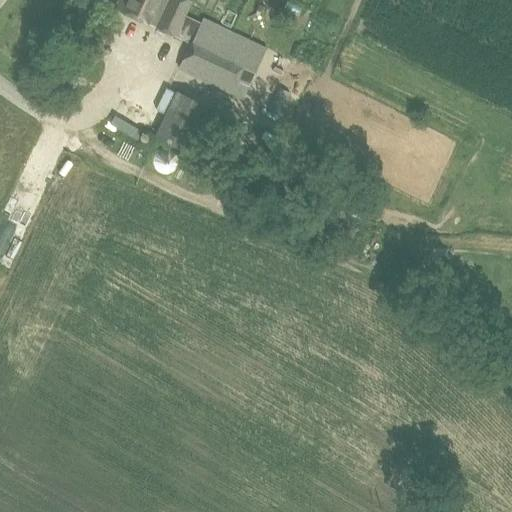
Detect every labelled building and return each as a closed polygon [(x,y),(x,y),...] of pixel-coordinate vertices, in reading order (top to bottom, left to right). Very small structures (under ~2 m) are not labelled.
[(200,22),(184,15),(191,0),(190,0),(118,0),(115,8),(174,35),(191,42),(179,67),(242,96),(265,47),(202,18),(200,22)] [(85,47),(101,14),(80,4),(64,38),(85,47)] [(83,70),(91,54),(63,42),(43,84),(64,95),(78,67),(83,70)] [(212,129),(220,113),(207,107),(207,106),(175,91),(155,135),(187,150),(200,123),(212,129)] [(279,203),(288,188),(263,173),(254,189),(279,203)] [(352,228),(342,210),(331,217),(338,231),(340,235),(352,228)] [(338,231),(331,217),(308,228),(316,243),(338,231)]
